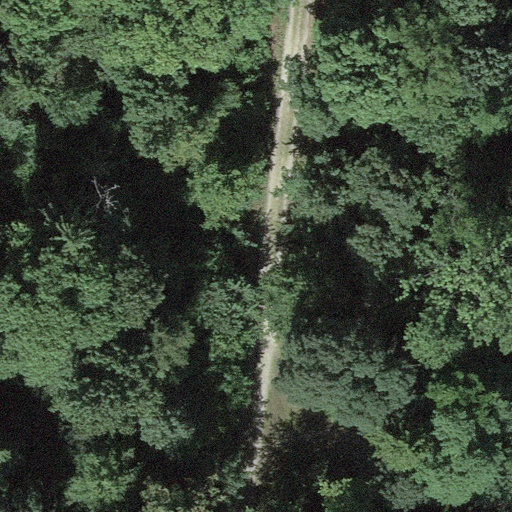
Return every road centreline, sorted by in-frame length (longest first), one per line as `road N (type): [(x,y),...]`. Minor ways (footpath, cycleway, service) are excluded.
road 1 (track): [(242,511),(258,426),(292,0)]
road 2 (track): [(258,426),(353,449),(498,511)]
